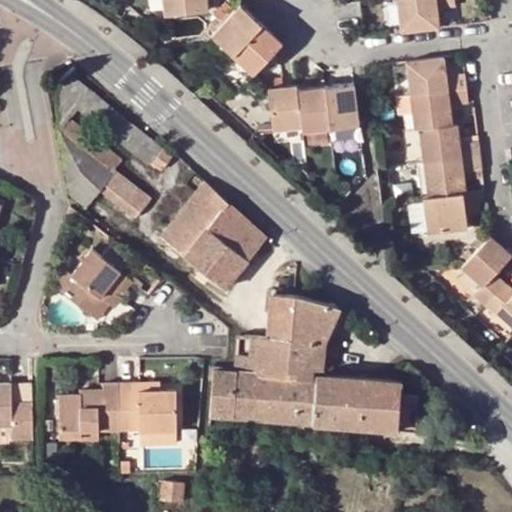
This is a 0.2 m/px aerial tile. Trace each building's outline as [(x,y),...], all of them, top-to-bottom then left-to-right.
[(207,10),(206,0),(164,0),(167,15),(207,10)] [(438,6),(455,4),(454,0),(398,0),(402,31),(441,27),(438,6)] [(223,24),(236,9),(227,1),(214,16),(215,17),(223,24)] [(211,37),(233,56),(262,22),(241,3),(236,9),(223,24),(215,33),(211,37)] [(215,33),(223,24),(215,17),(209,24),(215,33)] [(284,41),(262,22),(233,56),(254,74),(272,54),(284,41)] [(407,61),(411,95),(468,88),(465,74),(446,77),(443,56),(407,61)] [(71,76),(60,89),(80,105),(160,169),(170,157),(71,76)] [(262,82),(270,89),(285,87),(284,79),(262,82)] [(360,123),(355,83),(325,86),(330,127),(360,123)] [(298,90),(297,85),(285,87),(270,89),(273,115),(295,126),(302,126),(298,90)] [(330,127),(325,86),(298,90),(302,126),(302,131),(330,127)] [(468,88),(411,95),(415,129),(421,128),(453,124),(451,105),(469,102),(468,88)] [(56,93),(57,111),(68,119),(80,105),(60,89),(56,93)] [(84,206),(98,188),(113,170),(120,159),(68,119),(57,111),(56,120),(71,195),(84,206)] [(274,128),(295,126),(273,115),(274,128)] [(478,141),(460,143),(458,124),(453,124),(421,128),(425,162),(480,156),(478,141)] [(482,169),(480,156),(425,162),(429,194),(431,195),(466,191),(465,179),(464,172),(482,169)] [(191,169),(181,180),(195,191),(204,180),(191,169)] [(484,189),(482,169),(464,172),(465,179),(475,179),(476,190),(484,189)] [(150,199),(113,170),(98,188),(136,217),(150,199)] [(150,230),(199,268),(208,274),(225,287),(265,235),(204,180),(195,191),(169,224),(155,212),(150,219),(156,223),(150,230)] [(464,207),(478,205),(476,190),(466,191),(431,195),(423,196),(428,232),(467,227),(465,214),(464,207)] [(479,212),(478,205),(464,207),(465,214),(479,212)] [(70,206),(67,213),(74,218),(79,212),(70,206)] [(89,221),(79,212),(74,218),(84,227),(89,221)] [(476,295),(486,304),(505,283),(494,274),(511,254),(490,236),(462,266),(484,285),(476,295)] [(92,247),(70,273),(78,279),(65,294),(85,309),(97,294),(106,282),(117,290),(128,276),(92,247)] [(204,280),(208,274),(199,268),(195,273),(204,280)] [(65,294),(78,279),(70,273),(63,269),(52,284),(65,294)] [(278,287),(270,286),(270,291),(294,293),(295,278),(279,277),(278,287)] [(117,290),(106,282),(97,294),(101,297),(109,303),(118,291),(117,290)] [(506,304),(511,310),(511,289),(505,283),(486,304),(497,314),(506,304)] [(280,337),(288,338),(294,293),(270,291),(268,306),(284,307),(280,337)] [(314,423),(318,378),(314,378),(315,370),(323,371),(324,342),(329,331),(338,310),(340,307),(294,293),(288,338),(301,339),(295,420),(314,423)] [(90,313),(101,297),(97,294),(85,309),(90,313)] [(284,307),(268,306),(265,336),(280,337),(284,307)] [(335,334),(344,313),(338,310),(329,331),(335,334)] [(259,370),(255,417),(295,420),(301,339),(288,338),(280,337),(265,336),(236,333),(233,369),(259,370)] [(213,367),(209,413),(255,417),(259,370),(233,369),(213,367)] [(323,373),(318,374),(318,378),(314,423),(415,431),(417,394),(398,393),(398,380),(323,373)] [(159,388),(138,388),(138,382),(118,383),(119,430),(138,430),(176,430),(175,388),(159,388)] [(10,402),(10,383),(0,383),(0,426),(11,426),(11,439),(32,439),(31,401),(10,402)] [(103,389),(93,389),(92,394),(79,394),(59,395),(59,436),(82,435),(81,430),(98,430),(119,430),(118,383),(103,383),(103,389)] [(98,430),(81,430),(82,435),(82,439),(98,438),(98,430)] [(176,444),(176,430),(138,430),(138,444),(176,444)] [(258,443),(258,432),(252,431),(250,444),(249,464),(266,465),(267,444),(258,443)] [(180,501),(182,482),(163,480),(161,499),(180,501)] [(204,511),(262,511),(264,508),(240,500),(210,490),(204,511)]
